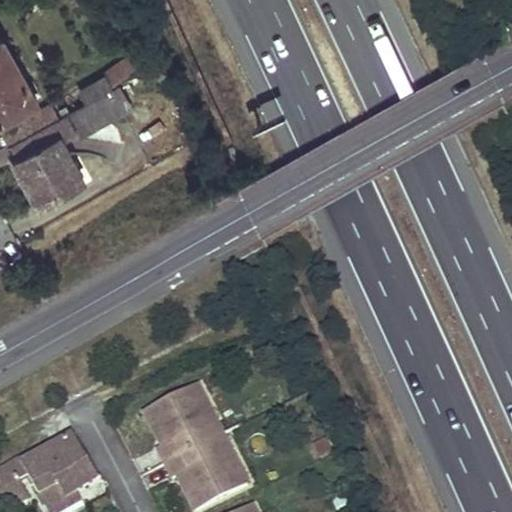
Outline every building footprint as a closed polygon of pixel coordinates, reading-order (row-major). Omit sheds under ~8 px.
[(0,121),(39,100),(5,37),(0,40),(0,121)] [(150,66),(143,52),(106,72),(114,86),(150,66)] [(102,94),(93,79),(89,82),(96,97),(102,94)] [(96,97),(89,82),(83,85),(90,100),(96,97)] [(81,136),(125,112),(112,88),(102,94),(96,97),(90,100),(69,112),(78,130),(81,136)] [(60,117),(53,104),(3,133),(10,145),(36,131),(60,117)] [(41,203),(86,178),(64,138),(78,130),(69,112),(60,117),(36,131),(43,145),(16,158),(41,203)] [(154,449),(162,464),(209,440),(191,404),(198,400),(191,386),(140,413),(148,427),(155,423),(165,443),(158,447),(154,449)] [(191,404),(209,440),(216,436),(198,400),(191,404)] [(155,423),(148,427),(158,447),(165,443),(155,423)] [(100,477),(75,434),(25,463),(24,460),(0,473),(0,500),(3,499),(8,509),(30,497),(22,481),(30,477),(50,511),(70,499),(69,496),(79,490),(100,477)] [(216,436),(209,440),(226,474),(234,470),(216,436)] [(226,474),(209,440),(162,464),(170,480),(174,477),(180,474),(190,493),(184,496),(192,511),(241,486),(234,470),(226,474)] [(180,474),(174,477),(184,496),(190,493),(180,474)] [(61,511),(83,499),(79,490),(69,496),(70,499),(50,511),(61,511)]
